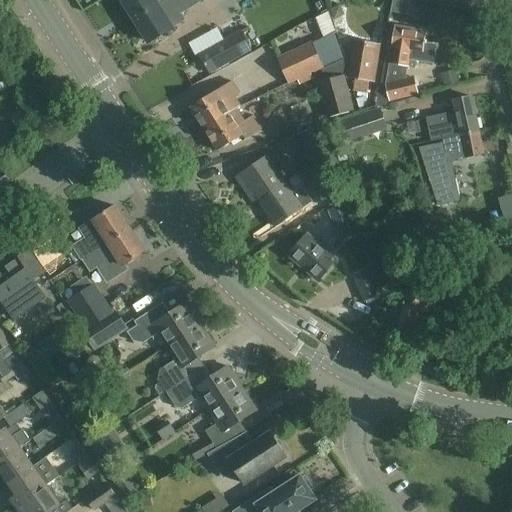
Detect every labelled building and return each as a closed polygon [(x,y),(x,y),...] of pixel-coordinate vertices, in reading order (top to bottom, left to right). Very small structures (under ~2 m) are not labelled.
[(122,0),(135,20),(168,0),(122,0)] [(168,0),(135,20),(150,43),(172,29),(172,28),(185,20),(181,13),(201,0),(168,0)] [(321,0),(305,7),(313,26),(329,19),(321,0)] [(395,27),(386,86),(391,102),(420,95),(415,77),(400,81),(402,66),(408,67),(409,60),(432,64),(435,46),(425,44),(425,41),(424,41),(425,32),(395,27)] [(209,74),(234,61),(224,42),(216,29),(188,44),(195,57),(198,55),(209,74)] [(323,69),(342,60),(334,34),(313,44),(312,42),(278,58),(289,84),(323,69)] [(376,54),(374,54),(376,46),(356,42),(349,78),(356,79),(355,91),(367,92),(368,81),(369,81),(370,78),(371,78),(373,69),(377,70),(379,62),(375,62),(376,54)] [(342,60),(323,69),(326,81),(316,83),(326,119),(355,111),(345,76),(347,76),(342,60)] [(461,69),(465,84),(487,79),(482,63),(461,69)] [(205,129),(237,109),(241,107),(235,97),(241,94),(232,81),(191,107),(205,129)] [(432,142),(449,138),(479,132),(471,97),(453,101),(455,112),(427,118),(432,142)] [(237,109),(205,129),(219,151),(240,138),(242,142),(263,129),(254,115),(245,121),(237,109)] [(385,129),(384,125),(379,110),(340,122),(346,141),(385,129)] [(314,129),(292,137),(297,149),(307,145),(311,155),(308,157),(313,166),(326,158),(321,149),(318,151),(315,142),(318,141),(314,129)] [(454,151),(456,160),(483,155),(479,132),(449,138),(452,151),(454,151)] [(286,182),(268,156),(236,178),(245,191),(249,189),(258,201),(286,182)] [(286,182),(258,201),(275,226),(303,207),(286,182)] [(334,185),(314,198),(321,209),(341,196),(334,185)] [(73,245),(82,260),(86,257),(130,229),(115,205),(79,228),(85,237),(73,245)] [(344,206),(329,212),(336,230),(351,225),(344,206)] [(428,232),(452,224),(447,209),(423,217),(428,232)] [(123,264),(144,251),(130,229),(86,257),(82,260),(90,272),(98,267),(107,280),(126,268),(123,264)] [(51,249),(40,233),(27,241),(37,258),(51,249)] [(307,236),(291,257),(320,281),(337,261),(307,236)] [(209,275),(217,270),(200,246),(193,251),(209,275)] [(0,271),(0,299),(14,321),(45,301),(18,260),(0,271)] [(366,304),(381,298),(375,282),(359,288),(366,304)] [(87,331),(111,315),(107,309),(105,311),(99,302),(102,301),(92,286),(68,302),(87,331)] [(408,286),(393,317),(419,330),(434,299),(408,286)] [(158,333),(166,346),(200,324),(186,301),(163,316),(157,305),(134,320),(136,325),(126,331),(133,341),(143,343),(158,333)] [(95,350),(128,329),(118,314),(85,335),(95,350)] [(200,324),(166,346),(175,360),(160,370),(158,380),(160,383),(157,385),(155,389),(160,396),(166,392),(198,371),(191,360),(197,357),(214,345),(200,324)] [(0,350),(9,344),(0,331),(0,350)] [(48,358),(39,345),(26,354),(35,367),(48,358)] [(5,361),(11,371),(22,363),(16,354),(5,361)] [(29,373),(22,363),(11,371),(18,380),(29,373)] [(200,398),(208,410),(241,388),(227,365),(210,376),(204,380),(198,371),(166,392),(176,408),(180,405),(183,409),(200,398)] [(52,375),(44,381),(50,389),(58,384),(52,375)] [(255,410),(241,388),(208,410),(217,423),(205,431),(216,448),(239,435),(232,424),(255,410)] [(18,393),(2,404),(8,412),(24,401),(18,393)] [(30,414),(23,404),(8,415),(4,417),(11,427),(17,424),(30,414)] [(44,417),(51,426),(61,419),(55,409),(44,417)] [(61,419),(51,426),(57,436),(68,428),(61,419)] [(0,460),(20,447),(29,440),(22,430),(22,431),(17,424),(11,427),(8,430),(7,428),(0,432),(0,460)] [(246,432),(239,435),(216,448),(208,453),(223,477),(235,469),(244,484),(286,457),(270,432),(247,447),(240,436),(247,432),(247,431),(246,432)] [(105,468),(106,468),(121,457),(105,432),(89,443),(105,468)] [(34,466),(20,447),(0,460),(0,473),(0,474),(8,484),(16,479),(34,466)] [(71,455),(78,464),(88,457),(82,447),(71,455)] [(88,457),(78,464),(84,473),(95,466),(88,457)] [(16,479),(8,484),(16,496),(10,500),(15,508),(47,486),(34,466),(16,479)] [(328,485),(346,478),(341,466),(323,472),(328,485)] [(116,483),(128,499),(139,491),(128,475),(116,483)] [(274,494),(271,489),(246,504),(251,511),(293,511),(314,499),(309,491),(313,488),(305,476),(301,479),(300,477),(274,494)] [(115,495),(107,484),(86,499),(94,510),(115,495)] [(217,484),(196,495),(202,505),(222,494),(217,484)] [(47,486),(15,508),(18,511),(25,511),(27,511),(49,511),(60,505),(47,486)] [(110,510),(111,511),(126,511),(127,511),(121,502),(110,510)]
